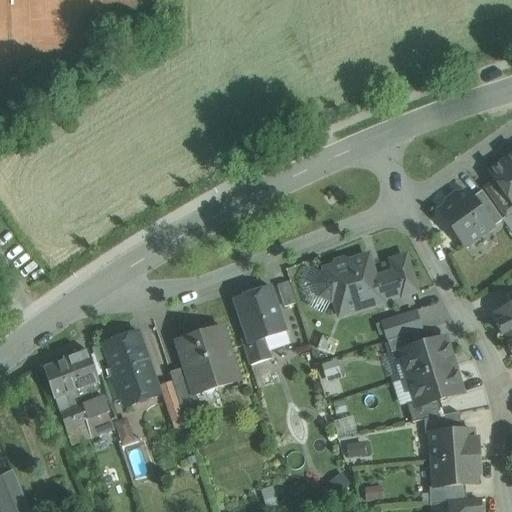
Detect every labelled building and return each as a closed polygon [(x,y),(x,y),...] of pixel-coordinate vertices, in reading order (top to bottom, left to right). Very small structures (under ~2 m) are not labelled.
[(511,155),(488,173),(494,182),(511,206),(511,155)] [(511,213),(511,206),(494,182),(485,189),(506,218),(511,213)] [(472,199),(467,192),(459,198),(457,195),(448,201),(450,205),(440,212),(465,248),(493,228),(472,199)] [(503,221),(482,192),(472,199),(493,228),(503,221)] [(369,257),(348,263),(343,261),(336,263),(333,268),(325,271),(326,274),(323,275),(318,285),(321,296),(331,302),(334,301),(339,316),(383,303),(382,300),(401,294),(394,273),(376,279),(369,257)] [(406,258),(391,262),(394,273),(401,294),(402,297),(417,292),(406,258)] [(289,282),(278,286),(285,308),(296,304),(289,282)] [(271,288),(235,301),(248,339),(243,341),(250,366),(271,359),(264,339),(285,332),(271,288)] [(511,306),(511,307),(496,315),(501,324),(498,325),(502,334),(506,333),(509,339),(511,337),(511,306)] [(223,328),(177,342),(185,369),(194,396),(196,396),(240,382),(223,328)] [(419,332),(388,342),(394,361),(402,358),(400,353),(423,346),(419,332)] [(161,395),(140,333),(103,345),(122,400),(123,400),(125,408),(161,395)] [(423,346),(400,353),(402,358),(408,380),(454,365),(446,338),(423,346)] [(89,351),(67,360),(77,390),(78,392),(83,406),(94,402),(91,394),(96,392),(94,385),(100,383),(89,351)] [(271,359),(250,366),(254,376),(275,369),(271,359)] [(321,363),(326,381),(341,377),(336,359),(321,363)] [(77,390),(67,360),(44,369),(55,400),(67,396),(72,411),(83,406),(78,392),(77,390)] [(454,365),(408,380),(415,402),(417,408),(440,401),(463,394),(454,365)] [(185,369),(170,373),(173,383),(185,419),(202,415),(196,396),(194,396),(185,369)] [(182,420),(185,419),(173,383),(162,386),(174,423),(182,420)] [(61,415),(72,411),(67,396),(55,400),(61,415)] [(94,402),(83,406),(88,421),(94,419),(109,412),(105,398),(94,402)] [(440,401),(417,408),(415,402),(407,405),(413,423),(424,421),(445,417),(440,401)] [(88,421),(83,406),(72,411),(61,415),(66,429),(86,422),(88,421)] [(109,412),(94,419),(100,436),(114,430),(110,419),(109,412)] [(445,417),(424,421),(425,435),(430,435),(430,434),(461,432),(460,413),(445,417)] [(335,419),(336,434),(354,433),(353,418),(335,419)] [(88,421),(86,422),(86,426),(91,439),(100,436),(94,419),(88,421)] [(127,419),(115,423),(122,445),(135,441),(127,419)] [(182,420),(174,423),(177,433),(185,431),(182,420)] [(80,443),(91,439),(86,426),(86,422),(66,429),(69,437),(77,434),(80,443)] [(461,432),(430,434),(430,435),(432,462),(479,458),(478,441),(473,442),(472,431),(461,432)] [(479,458),(432,462),(434,488),(435,489),(465,487),(477,486),(476,476),(481,475),(479,458)] [(29,511),(12,472),(0,478),(0,503),(0,504),(0,505),(1,508),(0,508),(0,511),(29,511)] [(465,487),(435,489),(434,488),(429,488),(430,504),(450,503),(466,501),(465,487)] [(466,501),(450,503),(450,511),(480,511),(479,500),(466,501)]
